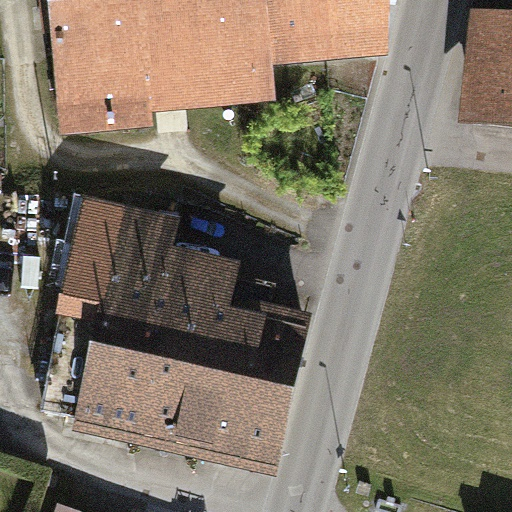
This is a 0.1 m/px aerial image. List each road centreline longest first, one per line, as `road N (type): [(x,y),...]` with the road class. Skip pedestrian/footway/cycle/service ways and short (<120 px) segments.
road 1 (tertiary): [(435,0),(304,511)]
road 2 (unknown): [(36,21),(25,98),(39,138),(92,161),(157,158),(212,175),(368,263)]
